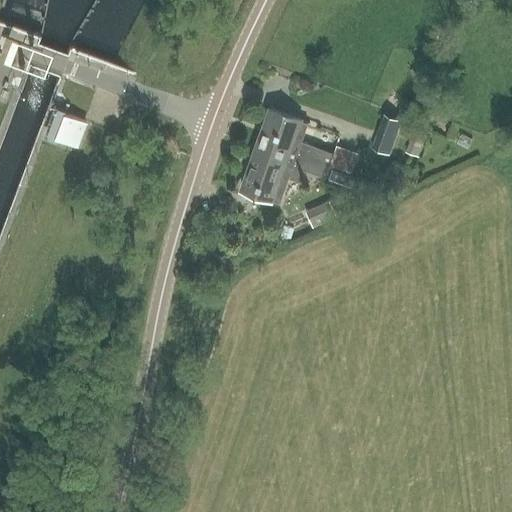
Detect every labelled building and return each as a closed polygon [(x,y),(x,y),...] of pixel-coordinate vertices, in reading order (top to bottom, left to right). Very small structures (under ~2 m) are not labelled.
[(56,138),(73,143),(79,144),(87,122),(65,115),(66,111),(58,109),(54,124),(59,126),(56,138)] [(272,109),(257,152),(281,161),(284,151),(290,153),(288,158),(290,159),(289,163),(294,164),(296,159),(298,160),(304,162),(302,168),(305,169),(310,171),(314,173),(323,148),(302,141),(309,122),(272,109)] [(383,113),(371,147),(390,153),(402,120),(383,113)] [(418,156),(426,134),(413,129),(405,152),(418,156)] [(323,148),(314,173),(326,177),(331,165),(335,152),(323,148)] [(257,152),(244,188),(281,202),(290,177),(301,181),(305,169),(302,168),(304,162),(298,160),(296,159),(294,164),(289,163),(290,159),(288,158),(290,153),(284,151),(281,161),(257,152)] [(317,224),(342,213),(334,197),(310,208),(317,224)]
